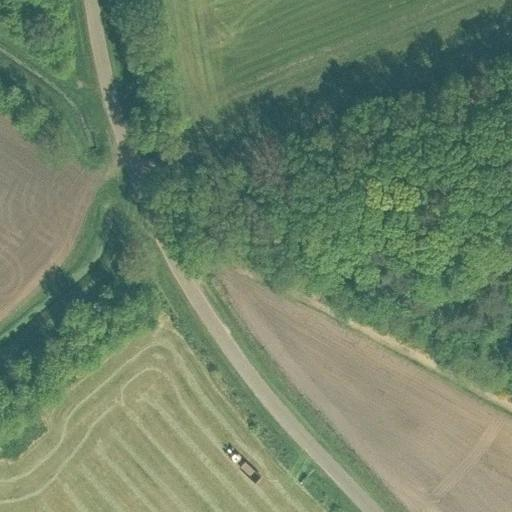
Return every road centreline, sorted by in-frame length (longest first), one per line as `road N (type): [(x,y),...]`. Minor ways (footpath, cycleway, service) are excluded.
road 1 (unclassified): [(375,511),(265,395),(163,244),(110,100),(90,0)]
road 2 (track): [(511,404),(221,256),(163,244)]
